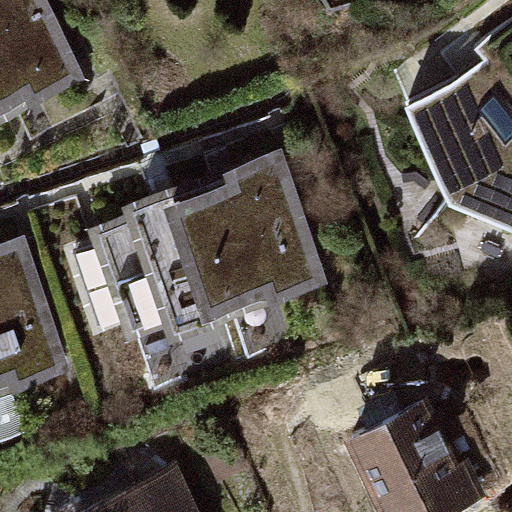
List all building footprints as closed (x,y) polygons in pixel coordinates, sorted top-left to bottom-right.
[(0,0),(0,112),(86,72),(52,0),(0,0)] [(511,103),(485,71),(416,97),(446,189),(511,214),(511,103)] [(101,233),(73,242),(100,326),(130,316),(135,329),(176,315),(179,326),(331,276),(287,143),(132,194),(136,206),(96,219),(101,233)] [(0,386),(73,364),(26,233),(0,241),(0,386)] [(431,393),(354,428),(393,511),(447,511),(489,492),(470,450),(460,455),(431,393)] [(203,511),(177,459),(73,511),(72,511),(203,511)]
